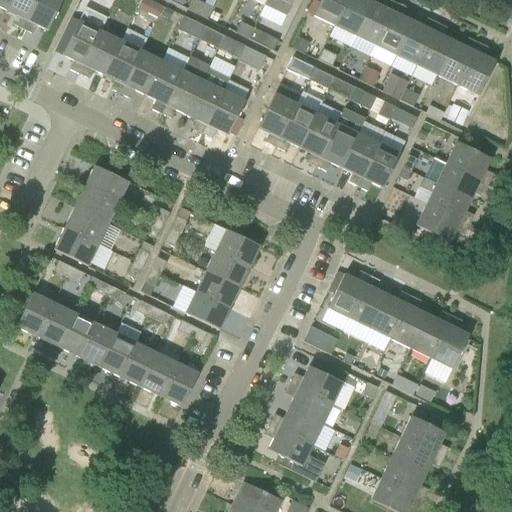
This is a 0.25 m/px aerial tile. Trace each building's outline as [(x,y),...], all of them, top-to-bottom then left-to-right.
[(11,0),(0,0),(0,9),(5,12),(11,0)] [(11,0),(5,12),(16,17),(12,25),(22,30),(36,0),(11,0)] [(36,27),(47,32),(62,0),(36,0),(22,30),(32,35),(36,27)] [(187,11),(207,21),(212,10),(211,9),(203,5),(192,0),(187,11)] [(206,0),(203,5),(211,9),(215,0),(214,0),(206,0)] [(266,0),(264,6),(286,17),(293,0),(266,0)] [(320,0),(313,17),(335,28),(347,0),(320,0)] [(347,0),(335,28),(354,37),(371,3),(364,0),(347,0)] [(354,37),(375,47),(396,4),(386,0),(385,0),(381,8),(371,3),(354,37)] [(147,15),(156,20),(162,8),(153,3),(147,15)] [(395,57),(412,23),(401,18),(406,9),(396,4),(375,47),(395,57)] [(86,9),(79,23),(78,22),(62,57),(73,62),(69,71),(79,76),(100,33),(105,23),(107,19),(86,9)] [(169,21),(173,12),(165,9),(161,17),(169,21)] [(216,23),(220,16),(212,13),(209,19),(216,23)] [(203,28),(183,18),(177,29),(198,39),(199,37),(203,28)] [(422,28),(412,23),(395,57),(416,67),(437,24),(426,19),(422,28)] [(236,35),(249,40),(253,29),(241,24),(236,35)] [(437,24),(416,67),(436,77),(453,43),(442,38),(447,29),(437,24)] [(218,50),(224,37),(203,27),(203,28),(199,37),(200,37),(198,41),(218,50)] [(278,42),(275,40),(254,30),(249,41),(273,52),(278,42)] [(103,77),(120,43),(100,33),(79,76),(89,80),(93,72),(103,77)] [(238,44),(224,37),(218,50),(232,57),(238,44)] [(305,54),(310,44),(297,38),(292,48),(291,49),(304,55),(305,54)] [(453,43),(436,77),(457,87),(478,44),(467,39),(463,48),(453,43)] [(120,43),(103,77),(114,82),(110,91),(120,95),(140,52),(120,43)] [(472,109),(478,97),(495,63),(483,57),(488,49),(478,44),(457,87),(451,99),(472,109)] [(266,58),(245,48),(244,47),(239,57),(240,58),(237,62),(259,72),(266,58)] [(319,61),(325,64),(332,67),(336,57),(324,51),(319,61)] [(144,97),(161,62),(140,52),(120,95),(130,100),(134,92),(144,97)] [(189,60),(183,73),(182,72),(161,115),(171,120),(175,112),(185,117),(208,70),(189,60)] [(161,62),(144,97),(155,102),(151,110),(161,115),(182,72),(161,62)] [(366,68),(360,81),(373,88),(380,75),(366,68)] [(328,90),(334,79),(314,69),(308,81),(328,90)] [(208,70),(185,117),(196,122),(192,130),(202,135),(223,92),(224,93),(229,80),(208,70)] [(355,89),(334,79),(328,90),(330,91),(330,90),(350,99),(355,89)] [(398,101),(404,90),(387,82),(382,93),(398,101)] [(418,97),(405,91),(400,102),(412,108),(418,97)] [(227,137),(244,103),(224,93),(223,92),(202,135),(212,140),(216,131),(227,137)] [(302,93),(296,106),(275,148),(285,153),(289,145),(299,150),(316,116),(322,103),(302,93)] [(363,93),(357,105),(369,111),(375,99),(363,93)] [(296,106),(274,95),(258,129),(269,135),(265,143),(275,148),(296,106)] [(390,121),(390,120),(395,110),(395,109),(384,103),(378,115),(390,121)] [(446,112),(445,111),(442,118),(462,128),(469,113),(453,106),(451,109),(448,107),(446,112)] [(440,122),(442,118),(445,111),(436,107),(435,110),(429,107),(425,115),(440,122)] [(337,126),(316,168),(326,173),(330,164),(340,169),(357,135),(363,123),(343,113),(337,126)] [(337,126),(316,116),(299,150),(310,155),(306,163),(316,168),(337,126)] [(424,142),(427,135),(420,131),(416,138),(424,142)] [(378,145),(357,135),(340,169),(351,174),(347,183),(357,188),(378,145)] [(484,171),(490,160),(455,143),(445,164),(488,185),(493,175),(484,171)] [(371,184),(382,190),(399,156),(378,145),(357,188),(367,193),(371,184)] [(411,173),(417,160),(408,157),(402,169),(411,173)] [(488,185),(445,164),(434,159),(424,179),(470,201),(475,191),(483,196),(488,185)] [(118,205),(128,184),(94,167),(83,189),(118,205)] [(407,181),(411,173),(402,169),(398,177),(407,181)] [(425,206),(468,226),(473,216),(464,212),(470,201),(424,179),(420,189),(431,194),(425,206)] [(108,226),(118,205),(83,189),(73,209),(108,226)] [(425,206),(415,227),(449,243),(455,232),(463,237),(468,226),(425,206)] [(63,230),(98,246),(108,226),(73,209),(63,230)] [(162,227),(169,214),(159,209),(153,222),(162,227)] [(176,218),(170,230),(180,235),(186,222),(176,218)] [(156,240),(162,227),(153,222),(146,235),(156,240)] [(204,247),(215,252),(249,269),(259,248),(214,226),(204,247)] [(63,230),(53,251),(87,267),(98,246),(63,230)] [(173,248),(180,235),(170,230),(163,243),(173,248)] [(140,251),(134,264),(143,268),(149,255),(140,251)] [(249,269),(215,252),(205,273),(239,290),(249,269)] [(156,258),(150,272),(160,276),(166,263),(156,258)] [(54,272),(65,278),(70,269),(58,263),(54,272)] [(137,281),(143,268),(134,264),(128,277),(137,281)] [(84,275),(70,269),(65,278),(80,285),(84,275)] [(150,272),(144,285),(154,289),(160,276),(150,272)] [(349,320),(369,277),(359,272),(355,281),(344,275),(327,309),(349,320)] [(229,310),(239,290),(205,273),(195,293),(229,310)] [(349,320),(369,330),(385,296),(375,291),(379,282),(369,277),(349,320)] [(95,292),(108,298),(112,289),(99,283),(95,292)] [(125,295),(112,289),(108,298),(121,304),(125,295)] [(174,309),(185,315),(219,331),(229,310),(195,293),(195,294),(185,289),(174,309)] [(390,340),(410,297),(400,292),(396,301),(385,296),(369,330),(390,340)] [(53,304),(32,294),(15,328),(36,338),(53,304)] [(390,340),(409,350),(426,316),(416,311),(420,302),(410,297),(390,340)] [(148,318),(153,308),(140,302),(135,312),(148,318)] [(57,348),(73,314),(53,304),(36,338),(57,348)] [(153,308),(148,318),(162,325),(167,315),(153,308)] [(409,350),(430,360),(451,317),(441,312),(437,321),(426,316),(409,350)] [(78,359),(95,324),(73,314),(57,348),(78,359)] [(451,317),(430,360),(423,374),(444,385),(468,336),(457,331),(461,322),(451,317)] [(190,338),(195,328),(181,322),(176,332),(190,338)] [(98,369),(115,334),(95,324),(78,359),(98,369)] [(195,328),(190,338),(202,344),(207,334),(195,328)] [(310,328),(302,343),(330,356),(337,341),(310,328)] [(136,344),(115,334),(98,369),(119,378),(136,344)] [(140,389),(156,354),(136,344),(119,378),(140,389)] [(160,399),(177,364),(156,354),(140,389),(160,399)] [(341,361),(350,366),(353,358),(345,354),(341,361)] [(319,373),(308,367),(302,379),(294,374),(289,385),(332,405),(347,374),(324,363),(319,373)] [(160,399),(181,409),(198,374),(177,364),(160,399)] [(375,375),(384,380),(387,373),(378,369),(375,375)] [(409,391),(413,384),(404,379),(400,387),(409,391)] [(372,400),(377,389),(367,384),(361,395),(372,400)] [(287,409),(322,426),(332,405),(289,385),(284,395),(293,399),(287,409)] [(420,385),(415,395),(431,403),(436,393),(420,385)] [(415,407),(410,418),(400,439),(443,460),(448,450),(439,445),(445,434),(430,427),(435,417),(415,407)] [(269,425),(312,446),(322,426),(287,409),(282,420),(274,415),(269,425)] [(356,430),(361,420),(349,415),(345,425),(356,430)] [(307,456),(312,446),(269,425),(264,436),(273,440),(267,451),(278,456),(274,464),(315,484),(324,465),(307,456)] [(375,439),(380,429),(371,425),(366,435),(375,439)] [(390,459),(424,476),(429,466),(438,470),(443,460),(400,439),(390,459)] [(344,459),(348,450),(338,446),(333,457),(343,461),(344,459)] [(380,480),(423,501),(428,491),(419,486),(424,476),(390,459),(380,480)] [(350,466),(343,478),(355,484),(361,471),(350,466)] [(418,511),(423,501),(380,480),(370,501),(392,511),(406,511),(409,507),(418,511)] [(232,506),(243,511),(276,511),(281,502),(243,483),(232,506)] [(303,511),(305,509),(292,502),(287,511),(303,511)] [(363,511),(385,511),(386,510),(368,502),(363,511)]
